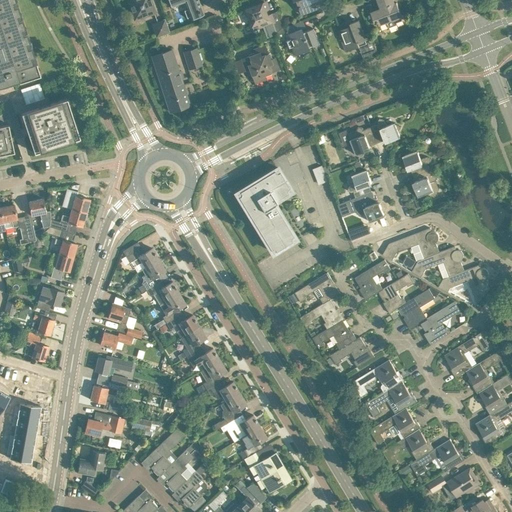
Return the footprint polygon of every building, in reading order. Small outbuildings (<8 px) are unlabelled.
[(41,76),(15,0),(0,0),(0,85),(4,85),(19,80),(19,83),(41,76)] [(139,18),(145,16),(154,13),(149,0),(129,0),(134,15),(135,14),(138,15),(139,18)] [(168,0),(171,6),(185,1),(192,19),(200,16),(204,15),(198,0),(168,0)] [(311,10),(312,10),(322,6),(319,0),(292,0),(293,1),(295,0),(298,9),(309,5),(311,10)] [(402,16),(399,7),(397,2),(394,3),(393,0),(377,0),(381,8),(371,12),(375,22),(377,21),(378,22),(379,25),(387,22),(390,27),(397,24),(396,23),(403,20),(401,16),(402,16)] [(282,27),(280,21),(276,11),(266,15),(265,11),(267,10),(265,2),(246,9),(252,25),(257,23),(258,26),(271,21),(275,33),(276,33),(282,27)] [(158,37),(170,33),(165,20),(153,25),(158,37)] [(378,54),(370,32),(364,34),(359,20),(350,23),(352,28),(348,29),(348,27),(338,31),(346,51),(359,47),(364,59),(378,54)] [(282,27),(276,33),(277,35),(284,32),(282,27)] [(301,28),(288,33),(291,40),(287,41),(289,48),(291,47),(294,55),(302,52),(302,53),(307,51),(307,50),(309,50),(308,47),(312,45),(312,46),(319,43),(313,28),(306,30),(306,31),(303,32),(301,28)] [(279,69),(276,60),(275,58),(272,59),(270,53),(268,53),(265,45),(253,49),(255,53),(240,59),(245,71),(248,70),(250,76),(252,75),(255,84),(266,79),(265,76),(271,74),(271,72),(279,69)] [(202,65),(197,48),(184,52),(189,69),(202,65)] [(182,70),(178,71),(172,49),(152,56),(170,112),(189,106),(181,79),(184,78),(182,70)] [(22,113),(29,135),(35,152),(80,137),(67,98),(50,103),(51,105),(40,105),(39,107),(22,113)] [(401,126),(396,124),(395,122),(386,126),(384,120),(380,118),(378,122),(378,124),(371,126),(377,143),(388,139),(389,142),(401,137),(399,131),(401,126)] [(0,154),(14,152),(12,141),(9,124),(0,125),(0,154)] [(377,143),(371,126),(363,129),(363,128),(358,126),(356,130),(348,134),(350,141),(348,144),(353,147),(356,154),(358,154),(363,156),(365,151),(368,150),(367,147),(377,143)] [(413,175),(430,169),(428,164),(429,163),(431,158),(428,157),(421,159),(417,150),(403,156),(407,168),(410,167),(413,175)] [(276,200),(292,190),(278,167),(237,192),(273,252),(296,238),(278,209),(275,204),(277,202),(276,200)] [(369,182),(372,181),(367,169),(352,175),(355,184),(350,186),(347,190),(352,192),(353,192),(356,197),(372,191),(369,182)] [(438,176),(434,174),(432,175),(430,169),(413,175),(417,184),(414,185),(418,197),(427,194),(435,197),(439,189),(436,180),(438,176)] [(67,189),(63,206),(72,209),(86,212),(90,199),(82,197),(77,195),(78,192),(67,189)] [(378,205),(373,194),(372,191),(356,197),(360,209),(358,209),(356,213),(360,215),(367,213),(370,222),(385,216),(380,204),(378,205)] [(51,219),(50,211),(46,212),(43,198),(29,201),(32,216),(41,214),(43,225),(44,232),(50,226),(51,219)] [(14,204),(1,207),(4,221),(5,227),(13,226),(14,227),(19,226),(16,214),(14,204)] [(82,226),(86,212),(72,209),(70,217),(63,215),(61,220),(82,226)] [(51,219),(50,226),(62,230),(67,231),(69,225),(67,225),(68,224),(64,223),(61,222),(51,219)] [(33,225),(26,226),(27,230),(29,242),(34,241),(36,240),(35,233),(33,225)] [(21,244),(29,242),(26,226),(20,227),(22,239),(20,239),(21,244)] [(50,226),(44,233),(48,234),(54,235),(58,236),(57,239),(54,252),(59,253),(73,257),(77,244),(73,242),(64,240),(67,231),(62,230),(50,226)] [(433,231),(432,231),(430,227),(389,243),(383,254),(392,260),(397,252),(418,244),(424,258),(440,252),(436,242),(437,241),(438,240),(439,239),(439,238),(439,237),(439,236),(439,235),(438,234),(437,233),(437,232),(436,232),(435,231),(434,231),(433,231)] [(139,270),(159,259),(152,248),(142,254),(135,244),(138,242),(123,251),(130,262),(133,260),(139,270)] [(458,249),(457,249),(455,246),(440,252),(424,258),(418,260),(412,271),(421,277),(426,268),(443,261),(449,276),(465,270),(461,260),(462,260),(462,259),(463,258),(463,257),(464,256),(464,255),(464,254),(463,253),(463,252),(462,251),(461,250),(460,250),(459,249),(458,249)] [(378,257),(374,251),(369,254),(373,261),(378,257)] [(64,269),(69,271),(73,257),(59,253),(52,277),(51,276),(51,277),(61,280),(61,279),(64,269)] [(20,254),(11,256),(12,260),(14,271),(22,270),(21,263),(23,262),(22,254),(20,254)] [(407,256),(403,263),(411,268),(416,261),(407,256)] [(147,289),(158,282),(155,276),(166,270),(159,259),(139,270),(140,271),(142,269),(145,275),(142,276),(143,279),(142,282),(142,283),(143,285),(138,287),(141,292),(147,289)] [(391,269),(390,268),(385,259),(355,277),(362,288),(363,288),(365,292),(363,293),(366,299),(379,291),(383,288),(380,283),(377,284),(373,277),(383,271),(385,272),(391,269)] [(482,268),(481,268),(480,264),(465,270),(449,276),(443,279),(438,286),(448,292),(451,287),(469,280),(477,303),(490,289),(486,279),(486,278),(487,277),(488,277),(488,276),(489,275),(489,274),(489,273),(488,272),(488,271),(487,270),(486,269),(486,268),(485,268),(484,268),(483,268),(482,268)] [(341,293),(334,283),(328,272),(295,292),(289,296),(294,303),(299,300),(301,302),(307,298),(306,296),(319,288),(324,295),(320,297),(320,298),(323,303),(330,299),(341,293)] [(414,282),(413,280),(417,278),(408,273),(383,288),(379,291),(385,302),(386,301),(389,306),(386,307),(390,313),(399,307),(406,302),(403,297),(401,298),(397,291),(407,284),(408,286),(414,282)] [(30,283),(30,284),(39,287),(41,281),(32,278),(30,283)] [(160,304),(179,292),(173,281),(162,288),(158,282),(147,289),(150,295),(153,293),(160,304)] [(39,299),(36,307),(46,310),(48,311),(51,303),(59,306),(63,292),(51,288),(51,289),(43,286),(39,299)] [(435,298),(432,294),(429,288),(406,302),(399,307),(406,317),(407,317),(409,321),(407,323),(410,328),(423,321),(427,318),(424,312),(422,313),(417,306),(428,300),(429,302),(435,298)] [(166,322),(179,315),(175,310),(186,304),(179,292),(160,304),(166,314),(163,316),(166,322)] [(337,309),(330,299),(323,303),(300,317),(306,327),(312,323),(311,322),(321,315),(326,322),(324,323),(327,329),(343,319),(345,318),(341,313),(338,314),(336,310),(337,309)] [(13,316),(17,303),(7,300),(4,313),(13,316)] [(434,342),(451,332),(447,326),(445,327),(442,322),(461,310),(455,301),(427,318),(423,321),(424,322),(422,323),(426,329),(428,328),(429,331),(430,330),(433,335),(430,336),(434,342)] [(131,308),(122,305),(112,303),(108,318),(119,322),(116,330),(141,338),(143,331),(128,326),(126,323),(131,308)] [(44,317),(44,315),(35,312),(33,318),(41,320),(40,323),(33,321),(31,328),(41,331),(51,334),(55,320),(44,317)] [(186,334),(200,326),(193,315),(182,321),(179,315),(166,322),(170,329),(173,327),(176,331),(182,328),(186,334)] [(349,330),(343,319),(327,329),(317,335),(313,337),(313,338),(319,347),(325,343),(324,341),(334,335),(339,342),(337,343),(340,348),(357,338),(354,333),(351,335),(348,330),(349,330)] [(166,323),(159,327),(162,331),(168,327),(166,323)] [(187,356),(199,349),(195,343),(206,337),(200,326),(186,334),(189,339),(183,342),(186,348),(183,350),(187,356)] [(488,343),(495,339),(486,331),(482,334),(481,332),(444,355),(452,367),(453,367),(455,369),(452,371),(456,377),(466,371),(473,366),(469,360),(468,362),(463,354),(479,344),(483,350),(490,346),(488,343)] [(30,345),(27,355),(45,360),(49,346),(38,343),(40,335),(29,332),(26,344),(30,345)] [(131,344),(133,337),(126,335),(125,338),(103,332),(100,344),(115,349),(118,341),(124,342),(131,344)] [(366,348),(367,347),(360,336),(357,338),(340,348),(330,354),(336,364),(342,361),(341,359),(352,352),(356,360),(354,361),(358,367),(375,356),(371,350),(369,352),(366,348)] [(505,366),(511,361),(511,355),(504,347),(473,366),(466,371),(474,383),(475,383),(476,385),(474,387),(478,393),(479,392),(494,382),(491,376),(489,377),(484,370),(501,360),(505,366)] [(200,371),(220,359),(213,348),(202,355),(199,349),(187,356),(194,367),(197,365),(200,370),(200,371)] [(99,357),(95,371),(108,374),(110,366),(131,371),(133,362),(106,356),(106,358),(99,357)] [(207,389),(219,382),(216,377),(226,370),(220,359),(200,371),(206,381),(203,383),(207,389)] [(396,373),(397,372),(389,359),(353,382),(361,396),(368,392),(364,385),(379,376),(387,390),(403,381),(404,380),(400,373),(398,375),(396,373)] [(511,382),(511,371),(494,382),(479,392),(487,405),(488,404),(489,406),(487,408),(490,414),(508,403),(499,390),(511,382)] [(126,386),(128,378),(112,374),(110,382),(126,386)] [(226,401),(240,392),(233,381),(223,388),(219,382),(207,389),(211,396),(214,394),(217,399),(223,395),(226,401)] [(409,394),(410,393),(403,381),(387,390),(386,390),(365,403),(361,406),(364,411),(369,408),(374,417),(381,413),(377,406),(392,397),(400,411),(407,407),(417,401),(413,395),(411,396),(409,394)] [(107,387),(104,387),(94,384),(90,399),(104,403),(106,391),(115,393),(116,387),(107,385),(107,387)] [(0,390),(0,413),(10,397),(0,390)] [(221,427),(239,416),(236,410),(247,403),(240,392),(226,401),(221,404),(224,410),(222,411),(222,415),(224,418),(218,422),(221,427)] [(177,402),(165,399),(163,406),(175,409),(177,402)] [(511,400),(508,403),(490,414),(476,423),(484,436),(485,435),(486,438),(484,439),(487,446),(508,433),(504,427),(501,429),(496,421),(511,412),(511,413),(511,400)] [(10,434),(7,453),(11,454),(10,458),(31,462),(41,406),(20,402),(19,407),(16,406),(12,425),(16,425),(14,435),(10,434)] [(109,402),(107,409),(121,412),(122,405),(109,402)] [(181,403),(174,411),(178,414),(185,407),(181,403)] [(404,438),(420,429),(421,428),(417,421),(415,423),(413,420),(414,420),(407,407),(400,411),(369,430),(378,444),(385,439),(381,433),(396,424),(404,438)] [(88,418),(85,432),(94,434),(100,436),(102,428),(117,432),(117,431),(121,432),(124,418),(120,418),(121,417),(119,417),(119,416),(112,415),(95,411),(93,419),(88,418)] [(240,438),(260,426),(253,415),(243,421),(239,416),(221,427),(223,431),(230,427),(230,429),(234,427),(237,432),(240,438)] [(134,416),(132,427),(149,431),(150,431),(155,432),(163,423),(152,420),(134,416)] [(244,459),(260,449),(256,443),(267,437),(260,426),(240,438),(244,444),(247,449),(243,450),(247,456),(244,458),(244,459)] [(172,463),(171,463),(166,458),(172,452),(170,449),(184,436),(176,428),(148,455),(152,460),(149,464),(151,466),(151,467),(154,470),(153,470),(158,475),(158,474),(159,476),(163,472),(163,471),(172,463)] [(417,459),(434,448),(430,442),(428,444),(426,442),(427,441),(420,429),(404,438),(403,438),(382,451),(391,465),(397,461),(394,455),(409,445),(417,459),(416,459),(417,459)] [(369,432),(363,435),(366,441),(372,437),(369,432)] [(448,469),(457,464),(465,459),(461,453),(459,454),(457,452),(458,451),(450,438),(434,448),(417,459),(413,461),(422,475),(429,471),(425,465),(440,455),(448,469)] [(257,481),(284,465),(276,452),(274,453),(272,450),(266,453),(263,447),(260,449),(244,459),(249,467),(253,465),(261,478),(257,481)] [(187,479),(181,473),(187,467),(185,465),(194,457),(186,449),(171,463),(172,463),(163,471),(163,472),(167,476),(164,479),(166,482),(169,486),(168,486),(173,491),(173,490),(175,491),(179,487),(178,487),(187,479)] [(77,472),(87,474),(94,475),(95,468),(102,469),(105,452),(92,450),(90,460),(80,458),(77,472)] [(204,471),(204,468),(201,465),(187,479),(178,487),(179,487),(183,492),(179,495),(182,498),(181,498),(184,501),(183,502),(188,506),(190,507),(194,511),(206,500),(201,496),(202,495),(200,494),(206,488),(207,484),(202,479),(203,478),(200,475),(204,471)] [(257,481),(260,486),(265,494),(292,479),(284,465),(257,481)] [(457,496),(471,488),(479,482),(470,468),(448,481),(457,496)] [(442,475),(428,484),(433,492),(448,483),(442,475)] [(86,481),(82,487),(93,495),(97,489),(92,485),(93,477),(87,476),(86,481)] [(245,511),(257,511),(260,509),(261,511),(266,507),(240,480),(235,484),(248,497),(239,505),(245,511)] [(152,502),(150,499),(149,499),(146,496),(143,500),(138,495),(121,511),(120,511),(152,511),(154,511),(158,507),(157,506),(153,501),(152,502)] [(497,511),(489,498),(484,501),(483,499),(472,506),(467,508),(468,509),(465,511),(461,505),(449,511),(497,511)] [(216,511),(215,510),(208,503),(199,511),(216,511)]
